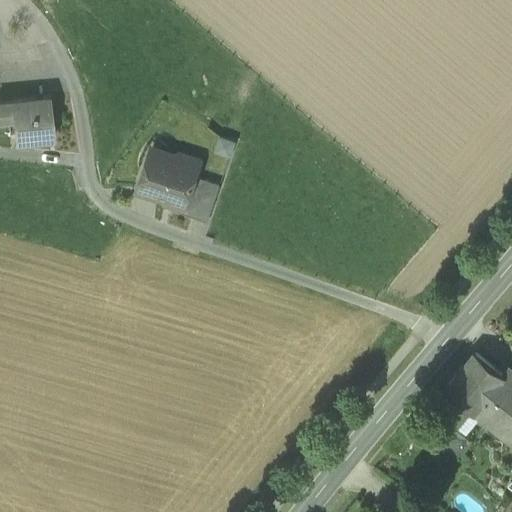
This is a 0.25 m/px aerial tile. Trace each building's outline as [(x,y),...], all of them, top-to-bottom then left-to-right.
[(0,118),(12,117),(15,141),(53,138),(48,96),(11,100),(11,101),(0,101),(0,118)] [(215,150),(231,153),(234,138),(218,135),(215,150)] [(184,206),(185,206),(195,175),(198,166),(195,160),(183,156),(176,159),(176,160),(157,154),(151,171),(144,169),(137,189),(176,202),(176,203),(184,206)] [(181,212),(207,221),(220,184),(195,175),(185,206),(184,206),(181,212)] [(445,388),(457,398),(473,410),(474,411),(504,375),(502,374),(475,352),(445,388)] [(511,370),(508,367),(502,374),(504,375),(474,411),(473,410),(472,411),(511,442),(511,370)] [(472,411),(473,410),(457,398),(442,417),(457,429),(472,411)]
